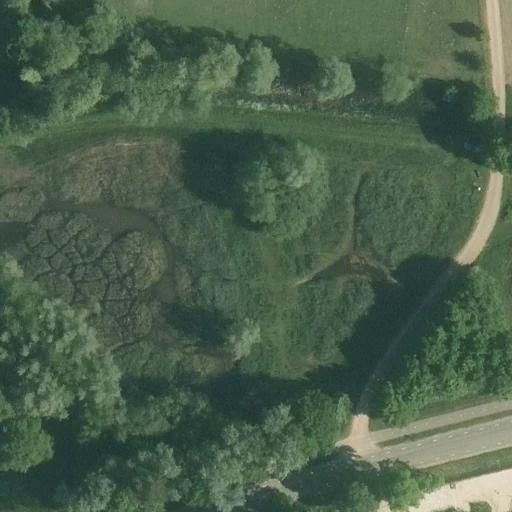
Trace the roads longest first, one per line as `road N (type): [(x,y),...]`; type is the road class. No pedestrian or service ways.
road 1 (track): [(354,442),(366,397),(481,244),(494,214),(499,183),(482,0)]
road 2 (tertiary): [(352,473),(511,433)]
road 3 (tertiary): [(210,511),(352,473)]
